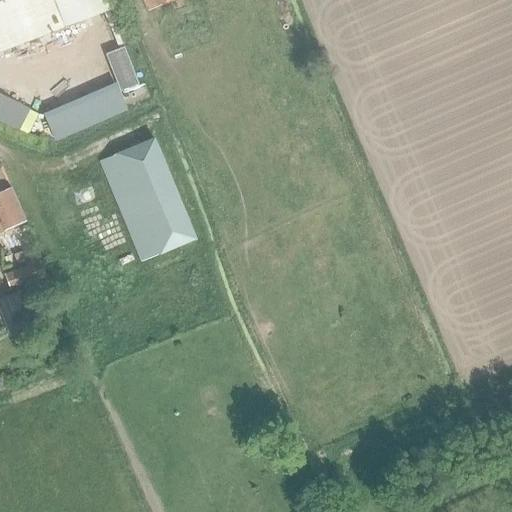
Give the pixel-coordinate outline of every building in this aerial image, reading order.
[(0,0),(0,51),(105,12),(100,0),(0,0)] [(162,5),(163,6),(178,0),(143,0),(148,11),(162,5)] [(137,86),(122,50),(104,57),(118,93),(137,86)] [(195,239),(154,139),(99,162),(140,262),(195,239)] [(0,232),(22,223),(8,190),(0,193),(0,232)] [(38,267),(5,279),(10,293),(43,282),(38,267)] [(23,290),(0,299),(0,309),(11,337),(38,327),(23,290)]
